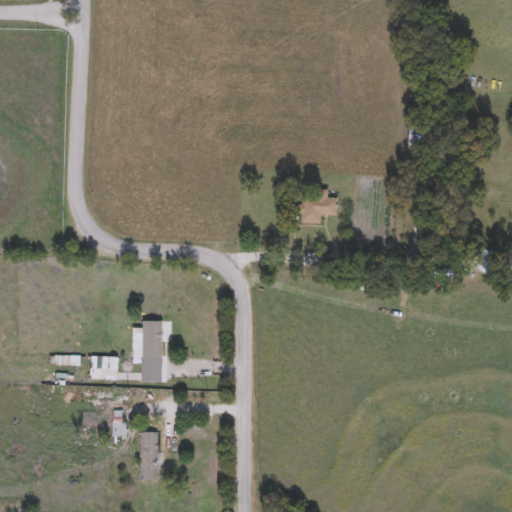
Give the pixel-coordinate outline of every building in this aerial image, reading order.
[(424,159),(408,159),(408,122),(424,122),(424,159)] [(337,217),(321,216),(321,225),(299,224),(299,196),(316,196),(317,190),(328,190),(327,199),(338,199),(337,217)] [(503,260),(494,279),(470,268),(479,248),(503,260)] [(162,357),(142,357),(142,323),(162,323),(162,357)] [(157,433),(157,482),(140,482),(140,433),(157,433)]
